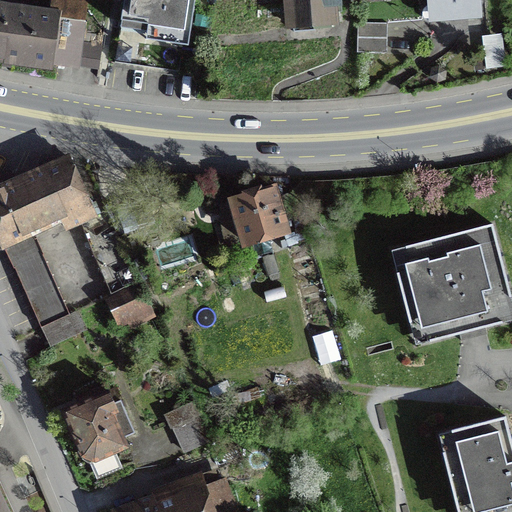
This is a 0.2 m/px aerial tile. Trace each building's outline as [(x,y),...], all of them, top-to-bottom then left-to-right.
[(182,0),(124,0),(116,63),(173,71),(182,0)] [(330,30),(331,0),(287,0),(287,29),(330,30)] [(476,0),(430,0),(432,18),(477,14),(476,0)] [(83,22),(0,12),(0,58),(77,67),(83,22)] [(387,24),(357,24),(356,52),(386,52),(387,24)] [(88,206),(68,162),(0,191),(0,240),(2,244),(29,232),(34,245),(13,254),(43,322),(70,310),(35,229),(63,217),(88,206)] [(281,235),(267,187),(221,201),(236,248),(281,235)] [(116,297),(141,286),(102,199),(88,206),(63,217),(69,230),(83,224),(116,297)] [(511,288),(492,223),(401,251),(426,333),(511,306),(511,288)] [(116,297),(108,301),(115,318),(126,313),(131,325),(153,315),(141,286),(116,297)] [(70,310),(43,322),(52,344),(87,326),(77,306),(70,310)] [(123,448),(104,396),(58,413),(77,465),(123,448)] [(199,415),(176,425),(187,450),(210,440),(199,415)] [(511,511),(511,443),(504,416),(440,433),(461,511),(511,511)] [(207,511),(196,480),(108,511),(207,511)]
